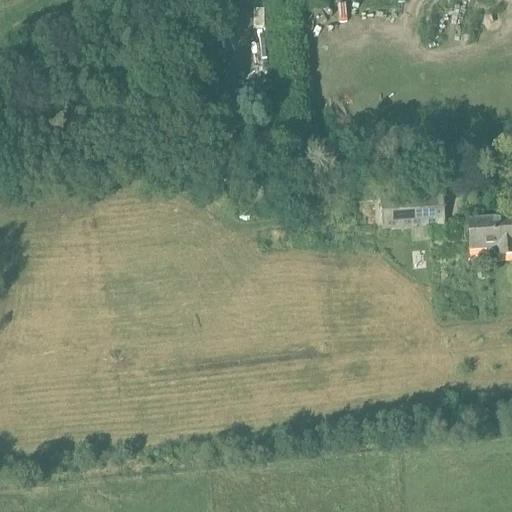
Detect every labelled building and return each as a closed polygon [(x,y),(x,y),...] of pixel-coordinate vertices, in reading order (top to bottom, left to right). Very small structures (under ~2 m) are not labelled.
[(446,16),(446,0),(423,1),(424,17),(446,16)] [(325,25),(307,27),(308,36),(326,34),(325,25)] [(235,94),(234,109),(257,111),(258,95),(235,94)] [(381,230),(444,224),(440,190),(378,194),(381,230)] [(511,256),(511,219),(478,222),(478,223),(467,224),(469,251),(495,249),(495,257),(511,256)]
